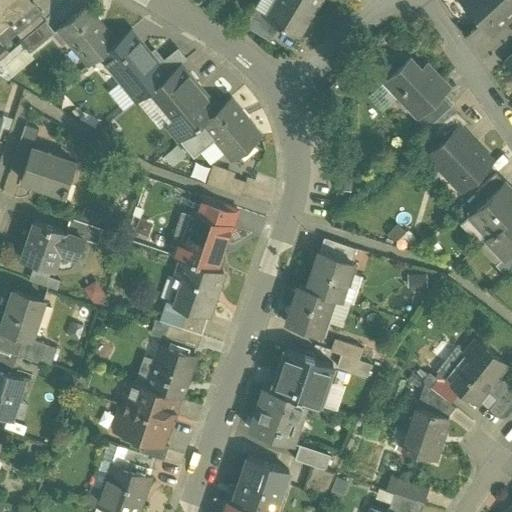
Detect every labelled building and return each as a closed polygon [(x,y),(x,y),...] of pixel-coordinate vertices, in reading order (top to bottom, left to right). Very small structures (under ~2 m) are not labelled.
[(0,0),(0,29),(33,2),(31,0),(0,0)] [(273,0),(264,17),(297,37),(311,14),(312,14),(319,0),(273,0)] [(511,0),(471,0),(484,13),(478,18),(493,35),(511,17),(511,0)] [(33,2),(0,29),(0,43),(2,46),(42,13),(33,2)] [(96,17),(88,6),(59,30),(88,65),(100,55),(116,42),(103,26),(102,27),(95,18),(96,17)] [(278,30),(251,15),(245,27),(271,42),(278,30)] [(46,21),(21,41),(31,53),(56,32),(46,21)] [(116,42),(100,55),(109,66),(138,43),(129,32),(116,42)] [(138,43),(109,66),(137,101),(150,90),(167,75),(140,41),(138,43)] [(421,69),(410,58),(383,83),(416,118),(443,92),(449,87),(427,64),(421,69)] [(217,109),(187,73),(186,74),(179,66),(167,75),(150,90),(172,118),(165,123),(180,141),(202,122),(217,109)] [(443,92),(416,118),(426,129),(451,106),(454,103),(443,92)] [(261,136),(230,99),(217,109),(202,122),(180,141),(194,158),(217,139),(233,159),(261,136)] [(451,106),(429,126),(443,141),(459,125),(461,127),(466,123),(451,106)] [(38,130),(25,125),(16,153),(27,157),(30,147),(32,147),(38,130)] [(461,127),(459,125),(443,141),(428,155),(461,190),(492,161),(461,127)] [(32,147),(30,147),(27,157),(20,176),(33,180),(32,183),(60,193),(59,195),(64,196),(68,185),(67,184),(74,162),(32,147)] [(246,181),(211,169),(206,184),(241,196),(246,181)] [(496,173),(475,193),(484,203),(504,183),(505,183),(496,173)] [(484,203),(470,216),(489,236),(511,213),(511,191),(504,183),(484,203)] [(236,207),(202,196),(197,209),(209,213),(207,219),(230,226),(236,207)] [(207,219),(189,213),(189,214),(194,216),(186,242),(179,240),(173,256),(180,258),(216,270),(230,226),(207,219)] [(511,251),(511,213),(489,236),(486,239),(505,258),(511,251)] [(65,231),(65,233),(83,239),(97,244),(102,228),(70,217),(65,231)] [(65,231),(34,221),(21,258),(52,269),(59,251),(77,257),(83,239),(65,233),(65,231)] [(324,238),(320,252),(351,262),(356,248),(324,238)] [(318,251),(306,287),(333,297),(340,299),(353,263),(351,262),(320,252),(318,251)] [(181,277),(172,304),(184,307),(207,315),(208,316),(223,273),(216,270),(180,258),(175,275),(181,277)] [(299,285),(286,322),(321,334),(333,297),(306,287),(299,285)] [(43,298),(13,288),(0,327),(0,328),(23,337),(30,339),(30,338),(43,298)] [(201,335),(207,315),(184,307),(177,327),(201,335)] [(197,348),(201,335),(177,327),(154,319),(150,332),(197,348)] [(23,337),(0,328),(0,348),(16,354),(17,355),(23,337)] [(30,339),(23,337),(17,355),(48,365),(55,346),(30,338),(30,339)] [(331,350),(341,354),(359,360),(363,348),(335,338),(331,350)] [(507,364),(475,339),(463,354),(470,359),(450,383),(475,403),(486,390),(498,375),(507,364)] [(194,355),(161,344),(146,385),(178,396),(180,397),(194,355)] [(332,364),(284,347),(270,388),(305,400),(318,405),(332,364)] [(16,354),(0,348),(0,362),(12,367),(16,354)] [(341,354),(337,366),(367,376),(371,364),(359,360),(341,354)] [(22,377),(0,369),(0,413),(8,416),(14,398),(15,399),(22,377)] [(499,418),(511,402),(511,386),(498,375),(486,390),(496,399),(488,409),(499,418)] [(146,385),(131,380),(126,393),(124,393),(117,414),(119,415),(115,429),(143,439),(162,445),(162,444),(170,421),(172,422),(176,410),(174,409),(178,396),(146,385)] [(416,406),(447,417),(454,407),(424,382),(416,406)] [(270,388),(264,386),(249,429),(291,443),(305,400),(270,388)] [(416,406),(415,406),(401,447),(433,458),(447,417),(416,406)] [(162,444),(162,445),(143,439),(139,452),(155,457),(163,460),(168,446),(162,444)] [(329,454),(298,444),(293,459),(324,469),(329,454)] [(155,457),(139,452),(125,447),(121,458),(152,468),(155,457)] [(273,511),(288,470),(248,457),(233,501),(264,511),(273,511)] [(136,511),(149,476),(111,463),(96,506),(110,511),(112,511),(136,511)] [(428,488),(390,475),(385,490),(393,493),(418,501),(423,503),(428,488)] [(414,511),(418,501),(393,493),(386,511),(414,511)] [(230,500),(225,511),(264,511),(233,501),(230,500)]
